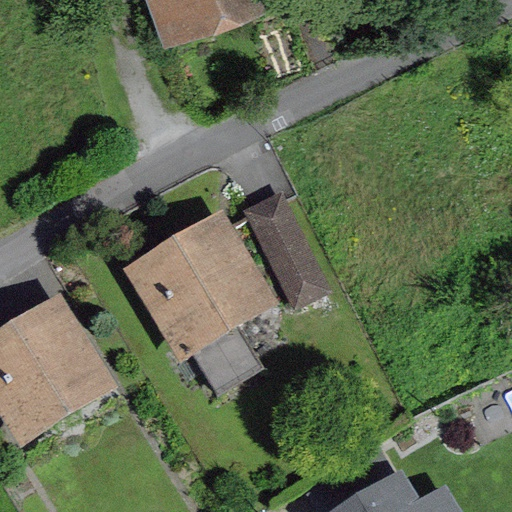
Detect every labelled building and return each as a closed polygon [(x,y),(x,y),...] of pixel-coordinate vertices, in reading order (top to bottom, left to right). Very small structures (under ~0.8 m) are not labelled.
[(158,0),(174,44),(289,2),(287,0),(158,0)] [(282,198),(247,215),(296,315),(331,298),(282,198)] [(227,218),(126,279),(184,374),(284,313),(227,218)] [(60,304),(0,345),(0,413),(30,457),(122,394),(60,304)] [(404,477),(348,511),(461,511),(448,490),(422,506),(404,477)]
